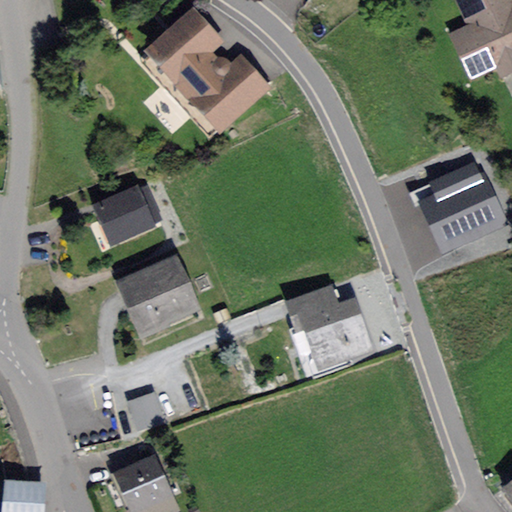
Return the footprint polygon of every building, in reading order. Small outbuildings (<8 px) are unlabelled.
[(511,0),(448,0),(460,29),(441,36),(462,86),(491,75),(495,86),(511,79),(511,0)] [(216,45),(186,11),(132,55),(204,142),(264,95),(231,58),(222,65),(208,61),(204,56),(216,45)] [(440,253),(508,221),(478,159),(410,191),(440,253)] [(86,210),(102,249),(166,223),(150,184),(86,210)] [(108,285),(131,340),(194,315),(171,260),(108,285)] [(326,287),(281,304),(307,375),(368,354),(348,300),(333,305),(326,287)] [(151,394),(124,403),(135,433),(161,424),(151,394)] [(186,395),(164,400),(168,418),(190,413),(186,395)] [(172,511),(147,449),(100,468),(117,511),(172,511)] [(511,511),(511,478),(493,491),(507,511),(511,511)] [(0,511),(38,511),(39,489),(0,486),(0,511)]
